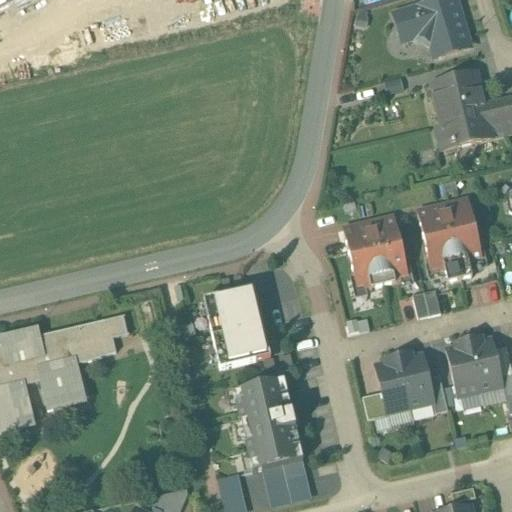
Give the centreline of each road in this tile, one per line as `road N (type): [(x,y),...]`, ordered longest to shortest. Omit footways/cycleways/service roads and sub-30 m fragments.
road 1 (residential): [(272,231),(0,303)]
road 2 (residential): [(334,0),(297,194),(272,231)]
road 3 (residential): [(511,308),(332,351)]
road 4 (residential): [(332,351),(367,503)]
road 5 (residential): [(367,503),(505,468)]
road 6 (residential): [(272,231),(313,273),(332,351)]
